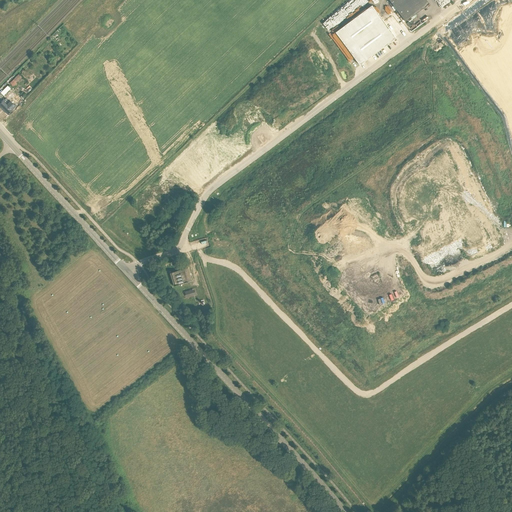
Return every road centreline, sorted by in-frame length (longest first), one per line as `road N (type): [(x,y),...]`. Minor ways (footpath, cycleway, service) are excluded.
road 1 (track): [(511,373),(370,502),(220,336),(198,244)]
road 2 (secondary): [(345,511),(12,146)]
